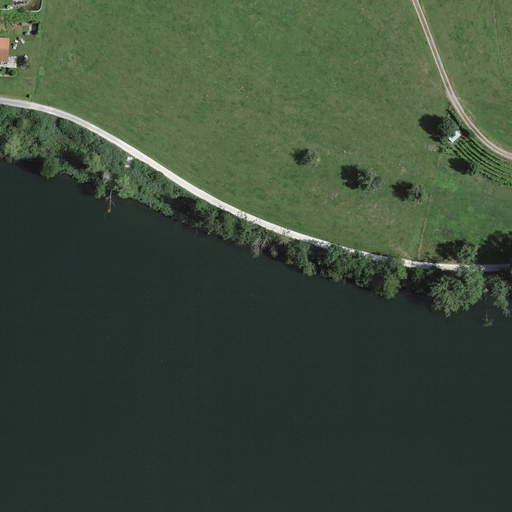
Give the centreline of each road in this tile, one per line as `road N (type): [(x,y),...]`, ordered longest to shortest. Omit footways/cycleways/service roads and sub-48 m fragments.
road 1 (track): [(31,105),(96,128),(215,203),(359,258),(511,268)]
road 2 (track): [(415,0),(468,124),(511,158)]
